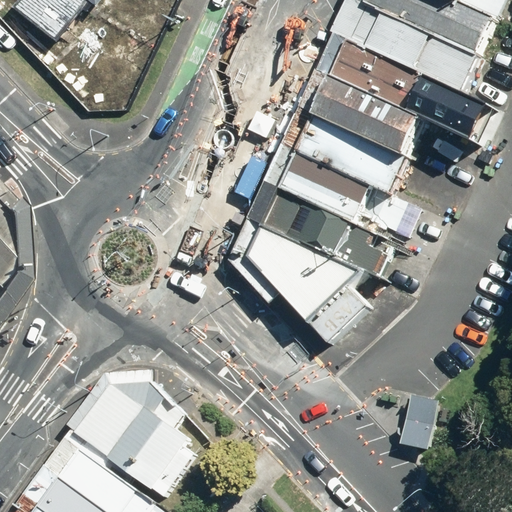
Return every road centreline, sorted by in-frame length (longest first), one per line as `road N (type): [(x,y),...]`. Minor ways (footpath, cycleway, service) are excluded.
road 1 (secondary): [(123,328),(0,436)]
road 2 (secondary): [(270,397),(379,511)]
road 3 (secondary): [(0,436),(57,291)]
road 4 (secondary): [(270,397),(145,325)]
road 5 (secondary): [(193,276),(270,397)]
road 6 (secondary): [(0,118),(111,180)]
road 7 (secondary): [(258,0),(208,115)]
